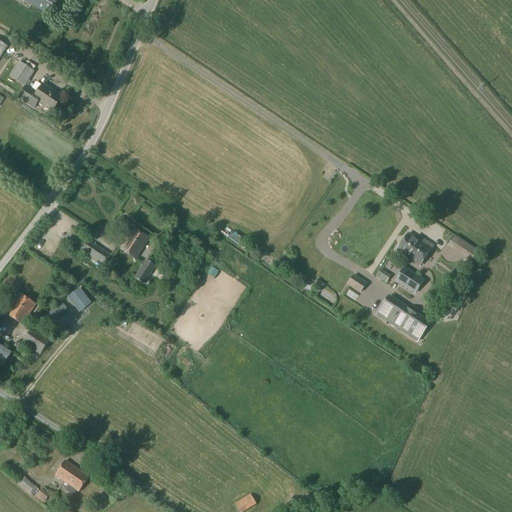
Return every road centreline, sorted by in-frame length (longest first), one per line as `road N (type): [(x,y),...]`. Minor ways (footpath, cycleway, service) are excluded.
road 1 (unclassified): [(0,263),(90,141),(151,0)]
road 2 (unknown): [(140,26),(379,185)]
road 3 (unclassified): [(0,386),(185,511)]
